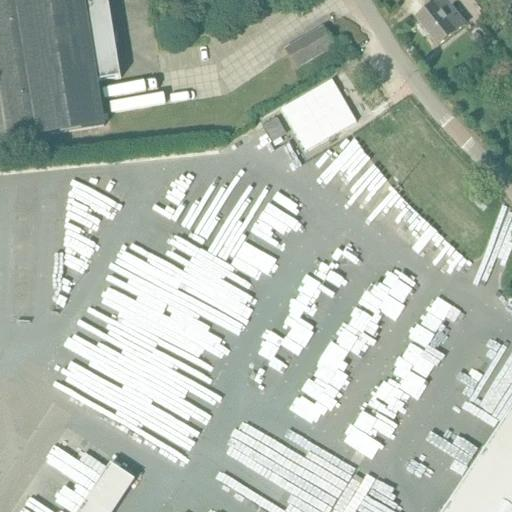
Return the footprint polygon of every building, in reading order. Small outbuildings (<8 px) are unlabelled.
[(0,0),(0,144),(104,128),(97,84),(121,80),(108,0),(85,4),(83,0),(0,0)] [(441,0),(416,20),(438,47),(454,34),(455,35),(466,26),(450,7),(458,0),(441,0)] [(335,48),(334,47),(323,29),(286,52),(297,70),(335,48)] [(333,81),(281,111),(305,154),(357,124),(333,81)] [(432,163),(441,174),(459,157),(404,100),(381,122),(409,152),(403,158),(419,175),(432,163)] [(396,374),(442,317),(242,159),(214,154),(195,178),(317,273),(315,284),(300,302),(298,314),(290,312),(281,323),(279,322),(271,366),(277,359),(294,362),(293,368),(322,374),(320,384),(354,390),(369,402),(386,405),(384,414),(379,419),(382,421),(399,425),(389,416),(411,420),(426,401),(427,399),(396,374)] [(471,170),(459,157),(441,174),(432,163),(419,175),(441,198),(471,170)] [(11,170),(5,224),(31,227),(34,201),(41,202),(44,174),(11,170)] [(68,353),(77,335),(66,330),(69,324),(61,320),(49,343),(68,353)] [(511,511),(511,412),(445,511),(511,511)] [(111,465),(79,511),(114,511),(135,481),(111,465)]
